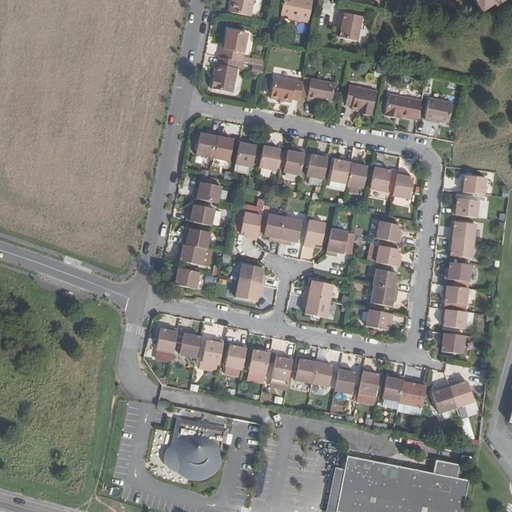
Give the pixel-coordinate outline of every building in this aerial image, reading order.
[(231,0),(229,13),(250,17),(253,0),(231,0)] [(307,23),(312,0),(276,0),(275,8),(281,9),(279,18),(294,21),(307,23)] [(473,0),(482,13),(501,0),(473,0)] [(361,18),(339,13),(338,21),(342,22),(341,29),(339,39),(356,42),(361,18)] [(292,30),(294,21),(279,18),(278,27),(292,30)] [(221,49),(220,58),(236,61),(241,62),(242,57),(247,34),(227,30),(225,42),(224,49),(221,49)] [(253,65),(264,67),(265,61),(242,57),(241,62),(253,65)] [(237,69),(234,69),(236,61),(220,58),(218,66),(216,65),(211,89),(232,94),(237,69)] [(241,62),(236,61),(234,69),(237,69),(243,70),(245,63),(241,62)] [(264,67),(253,65),(251,74),(262,76),(264,67)] [(291,100),(298,102),(299,97),(302,86),(302,83),(274,78),(270,99),(277,101),(283,102),(290,104),(291,100)] [(322,101),(331,103),(334,85),(310,80),(303,79),(302,83),(302,86),(309,87),(307,98),(306,101),(314,103),(315,99),(322,101)] [(302,86),(299,97),(307,98),(309,87),(302,86)] [(358,111),(371,114),(376,93),(349,87),(345,105),(352,107),(351,110),(358,111)] [(401,117),(417,121),(421,101),(389,95),(385,116),(400,119),(401,117)] [(429,98),(425,121),(439,124),(439,122),(448,124),(452,103),(429,98)] [(199,135),(195,156),(212,159),(217,134),(209,133),(209,136),(199,135)] [(212,159),(229,162),(233,142),(223,140),(224,136),(217,134),(212,159)] [(247,141),(240,140),(235,165),(237,165),(249,168),(251,168),(255,148),(250,146),(246,146),(247,141)] [(271,145),(263,144),(258,168),(275,172),(279,151),(273,150),(270,149),(271,145)] [(287,152),(282,173),(299,177),(304,152),(297,151),(296,154),(287,152)] [(311,156),(306,177),(309,178),(321,180),(323,180),(328,157),(320,155),(319,158),(311,156)] [(333,161),(329,182),(346,185),(351,161),(343,159),(342,163),(333,161)] [(358,162),(351,161),(346,185),(346,186),(359,189),(362,190),(366,168),(357,166),(358,162)] [(249,168),(237,165),(235,172),(248,174),(249,168)] [(382,167),(374,165),(369,190),(386,193),(390,172),(381,170),(382,167)] [(405,174),(397,173),(392,197),(408,200),(412,179),(404,177),(405,174)] [(460,185),(459,193),(484,196),(486,179),(464,177),(464,182),(463,186),(460,185)] [(321,180),(309,178),(308,184),(320,187),(321,180)] [(197,193),(194,192),(192,199),(217,204),(220,187),(200,183),(197,193)] [(357,195),(359,189),(348,187),(347,193),(357,195)] [(272,195),(265,193),(264,201),(271,202),(272,195)] [(320,195),(313,194),(311,201),(318,202),(320,195)] [(456,208),(453,208),(452,216),(476,219),(478,202),(457,199),(456,208)] [(191,215),(187,214),(186,222),(210,227),(213,210),(193,206),(191,215)] [(221,212),(213,211),(210,227),(218,228),(221,212)] [(248,239),(256,240),(261,217),(244,213),(240,234),(245,235),(249,236),(248,239)] [(279,243),(284,219),(268,215),(263,236),(269,237),(273,238),(272,242),(279,243)] [(301,222),(284,218),(284,219),(279,243),(287,245),(288,241),(297,243),(301,222)] [(324,225),(308,221),(303,246),(310,248),(311,244),(314,245),(320,246),(324,225)] [(400,227),(379,223),(376,239),(381,240),(399,244),(401,236),(398,236),(400,227)] [(453,232),(450,231),(449,239),(473,242),(475,226),(454,223),(453,232)] [(183,238),(182,245),(206,250),(210,233),(189,229),(187,238),(183,238)] [(347,233),(330,230),(326,255),(333,256),(334,253),(343,254),(351,255),(354,235),(347,234),(347,233)] [(471,259),(473,242),(449,239),(448,247),(451,248),(450,257),(471,259)] [(380,247),(378,247),(375,263),(399,268),(400,261),(397,260),(399,251),(396,251),(397,244),(381,240),(380,247)] [(204,250),(180,245),(178,253),(181,253),(181,256),(180,262),(201,266),(204,250)] [(212,251),(204,250),(201,266),(209,268),(212,251)] [(230,255),(223,254),(221,262),(228,263),(230,255)] [(470,266),(449,263),(449,269),(448,272),(445,272),(444,280),(468,283),(470,266)] [(263,269),(241,265),(238,281),(263,287),(264,279),(261,278),(263,269)] [(174,285),(195,289),(198,273),(175,268),(173,275),(176,276),(174,285)] [(402,275),(381,271),(378,288),(401,292),(403,284),(400,284),(402,275)] [(258,293),(262,294),(263,287),(238,281),(235,298),(256,303),(258,293)] [(310,291),(306,290),(305,297),(329,302),(333,286),(312,282),(310,291)] [(444,310),(465,313),(467,289),(443,286),(442,294),(446,295),(444,310)] [(398,300),(401,301),(402,293),(401,292),(378,288),(375,304),(396,308),(398,300)] [(305,315),(326,319),(329,302),(305,297),(303,304),(307,305),(305,315)] [(443,328),(464,330),(464,329),(466,314),(466,313),(465,313),(444,310),(442,310),(441,318),(444,319),(443,328)] [(393,323),(396,324),(398,316),(374,311),(371,328),(391,332),(393,323)] [(474,315),(466,314),(464,329),(472,330),(474,315)] [(159,331),(154,359),(171,362),(177,331),(169,329),(168,332),(159,331)] [(183,333),(177,332),(175,343),(181,344),(183,333)] [(181,344),(179,356),(195,359),(199,339),(191,337),(191,333),(183,332),(183,333),(181,344)] [(441,352),(462,355),(464,337),(440,334),(439,342),(442,342),(441,352)] [(146,353),(151,354),(154,340),(148,339),(146,353)] [(206,342),(202,363),(218,367),(223,343),(215,341),(214,344),(206,342)] [(242,371),(246,347),(239,345),(238,348),(229,347),(225,368),(242,371)] [(252,351),(248,372),(265,375),(269,351),(261,349),(261,353),(252,351)] [(275,358),(271,379),(288,382),(292,359),(284,357),(284,360),(275,358)] [(299,361),(295,382),(311,385),(316,361),(308,359),(307,363),(299,361)] [(324,363),(316,361),(311,385),(327,388),(332,367),(323,365),(324,363)] [(346,370),(339,368),(334,391),(350,395),(354,374),(345,372),(346,370)] [(370,371),(362,370),(357,394),(358,394),(374,397),(378,376),(373,375),(370,374),(370,371)] [(386,379),(382,400),(398,403),(403,378),(396,377),(395,380),(386,379)] [(455,382),(448,385),(456,408),(473,402),(466,382),(457,386),(455,382)] [(409,385),(404,406),(421,409),(426,385),(418,383),(417,387),(409,385)] [(189,391),(197,393),(198,386),(190,385),(189,391)] [(432,394),(438,414),(456,408),(448,385),(440,388),(441,391),(432,394)] [(375,397),(374,397),(358,394),(356,403),(373,406),(375,397)] [(184,479),(195,481),(201,481),(206,479),(214,474),(217,471),(221,463),(229,429),(176,418),(170,446),(168,448),(164,453),(163,457),(163,461),(164,464),(167,469),(172,472),(177,473),(178,474),(184,479)] [(364,425),(371,427),(373,421),(366,419),(364,425)] [(432,474),(345,456),(343,469),(333,511),(462,511),(468,481),(456,479),(459,466),(435,461),(432,474)] [(333,511),(343,469),(333,467),(324,511),(333,511)]
